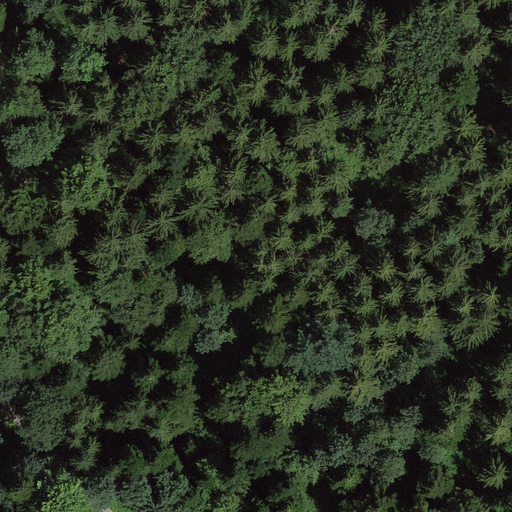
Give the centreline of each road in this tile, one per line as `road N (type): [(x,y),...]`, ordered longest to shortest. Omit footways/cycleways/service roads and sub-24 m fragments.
road 1 (track): [(232,0),(41,107),(0,149)]
road 2 (track): [(0,162),(150,257)]
road 3 (track): [(15,417),(107,511)]
